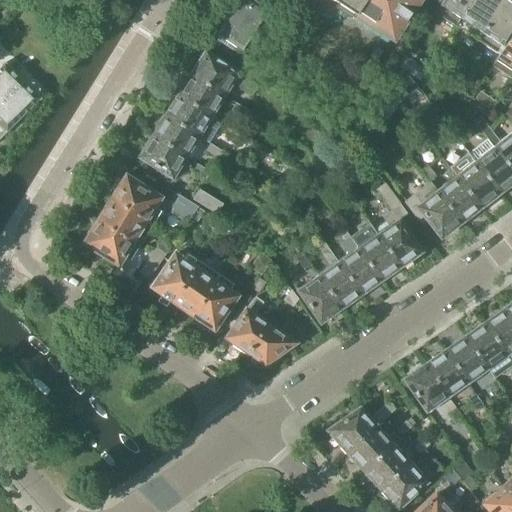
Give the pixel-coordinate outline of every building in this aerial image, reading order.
[(238,0),(215,36),(219,38),(217,41),(236,54),(238,51),(241,53),(268,11),(276,17),(286,0),(311,0),(313,6),(317,13),(324,18),(333,18),(341,16),(342,15),(352,21),(353,15),(394,41),(420,0),(238,0)] [(457,28),(475,0),(444,0),(440,6),(435,14),(457,28)] [(478,42),(505,1),(504,0),(475,0),(457,28),(478,42)] [(498,55),(511,35),(511,4),(505,1),(478,42),(498,55)] [(413,21),(375,77),(383,83),(421,26),(413,21)] [(511,71),(511,35),(498,55),(495,61),(511,71)] [(421,52),(414,47),(408,55),(416,60),(421,52)] [(480,54),(471,48),(462,62),(472,68),(480,54)] [(255,70),(248,80),(239,74),(205,53),(191,75),(225,97),(232,84),(251,96),(258,86),(264,77),(255,70)] [(426,70),(407,56),(400,67),(421,80),(426,70)] [(444,68),(434,61),(430,68),(440,74),(444,68)] [(0,139),(40,100),(38,98),(38,90),(32,84),(25,85),(4,64),(0,68),(0,139)] [(404,95),(416,86),(408,75),(396,84),(404,95)] [(224,97),(192,76),(186,85),(183,85),(179,93),(180,95),(179,97),(212,117),(224,97)] [(388,91),(381,102),(393,108),(399,103),(388,91)] [(499,98),(491,92),(483,104),(491,109),(499,98)] [(221,123),(212,117),(179,97),(174,105),(171,106),(166,113),(167,116),(166,117),(199,138),(208,144),(221,123)] [(235,102),(230,110),(243,118),(248,110),(235,102)] [(381,102),(374,115),(386,122),(394,109),(393,108),(381,102)] [(199,138),(166,117),(161,126),(158,126),(153,133),(154,136),(153,137),(186,158),(199,138)] [(511,133),(500,143),(483,120),(476,125),(492,147),(511,172),(511,133)] [(376,138),(367,127),(359,139),(365,147),(376,138)] [(173,179),(186,158),(153,137),(148,146),(145,146),(141,153),(142,156),(140,158),(173,179)] [(226,153),(209,143),(205,151),(221,161),(226,153)] [(511,172),(492,147),(475,162),(499,194),(511,183),(511,172)] [(499,194),(475,162),(456,177),(480,208),(488,202),(491,203),(497,197),(497,195),(499,194)] [(210,172),(197,164),(192,171),(205,179),(210,172)] [(428,182),(435,176),(427,166),(420,171),(428,182)] [(480,208),(456,177),(436,192),(461,223),(468,217),(471,218),(478,212),(478,209),(480,208)] [(161,200),(126,178),(119,190),(115,190),(112,195),(113,198),(112,200),(152,225),(160,212),(156,209),(161,200)] [(394,216),(403,209),(384,182),(374,189),(394,216)] [(222,204),(198,189),(191,200),(216,215),(222,204)] [(459,222),(435,191),(419,203),(413,195),(405,201),(420,221),(425,217),(440,237),(459,222)] [(191,217),(196,207),(174,192),(167,203),(174,208),(170,213),(187,223),(191,217)] [(152,225),(112,200),(110,203),(107,204),(104,208),(105,212),(98,222),(134,244),(139,236),(143,239),(152,225)] [(204,212),(196,207),(191,217),(197,222),(204,212)] [(377,234),(400,267),(420,252),(397,220),(377,234)] [(137,247),(134,244),(98,222),(97,225),(93,226),(91,230),(91,233),(84,245),(93,250),(92,251),(104,258),(104,259),(116,266),(123,257),(129,260),(137,247)] [(336,232),(343,242),(350,238),(350,237),(343,227),(336,232)] [(400,267),(377,235),(357,248),(380,281),(382,280),(384,281),(391,276),(391,273),(400,267)] [(342,243),(348,253),(337,261),(360,293),(379,280),(356,248),(350,238),(343,242),(342,243)] [(360,295),(337,262),(323,242),(316,247),(330,267),(318,276),(340,309),(342,308),(345,308),(352,303),(352,301),(360,295)] [(159,243),(151,254),(151,255),(154,250),(163,256),(168,249),(159,243)] [(151,255),(151,254),(139,272),(148,278),(163,256),(154,250),(151,255)] [(261,276),(271,261),(260,252),(249,268),(261,276)] [(173,302),(200,262),(187,253),(182,260),(174,255),(152,288),(162,295),(163,298),(167,301),(170,301),(173,302)] [(304,255),(296,260),(303,270),(310,265),(304,255)] [(193,316),(220,276),(200,262),(173,302),(175,304),(176,307),(180,310),(183,310),(193,316)] [(234,285),(220,276),(193,316),(195,318),(196,321),(200,324),(204,323),(214,330),(236,297),(229,292),(234,285)] [(340,309),(318,276),(297,290),(320,323),(322,321),(325,322),(332,317),(332,314),(340,309)] [(257,280),(251,289),(258,293),(264,285),(257,280)] [(293,307),(298,299),(291,290),(283,300),(293,307)] [(245,355),(268,322),(255,313),(263,302),(254,297),(245,311),(227,338),(232,341),(230,344),(245,355)] [(511,353),(511,322),(504,311),(496,317),(493,316),(486,321),(486,324),(485,325),(507,357),(511,353)] [(268,322),(245,355),(261,365),(263,362),(264,363),(299,339),(293,335),(282,327),(280,331),(268,322)] [(507,357),(485,325),(484,324),(464,338),(465,339),(487,371),(507,357)] [(487,371),(465,339),(457,345),(454,344),(447,349),(447,352),(445,353),(468,385),(487,371)] [(468,385),(445,353),(437,358),(434,358),(427,363),(427,365),(426,366),(448,398),(468,385)] [(448,398),(426,366),(417,372),(415,371),(407,376),(407,379),(405,381),(427,413),(448,398)] [(488,385),(495,396),(501,390),(495,380),(488,385)] [(475,394),(468,399),(475,409),(482,404),(475,394)] [(361,409),(329,432),(332,436),(332,439),(337,445),(340,445),(347,453),(377,426),(395,409),(389,402),(371,418),(361,409)] [(455,423),(463,418),(455,407),(448,412),(455,423)] [(405,421),(396,429),(402,436),(411,427),(405,421)] [(166,435),(172,430),(168,425),(162,429),(166,435)] [(394,444),(377,426),(347,453),(364,471),(394,444)] [(424,438),(413,448),(418,454),(429,444),(424,438)] [(381,489),(411,462),(394,444),(364,471),(365,472),(365,475),(371,482),(374,481),(381,489)] [(420,472),(411,462),(381,489),(382,491),(382,494),(388,500),(391,500),(398,508),(441,469),(433,460),(420,472)] [(471,472),(461,460),(453,468),(463,480),(471,472)] [(491,474),(497,469),(491,461),(485,468),(491,474)] [(450,483),(458,475),(452,469),(444,476),(450,483)] [(467,476),(461,481),(468,490),(474,485),(467,476)] [(511,480),(503,488),(511,497),(511,480)] [(511,511),(511,497),(503,488),(484,504),(490,511),(511,511)] [(450,511),(435,496),(417,511),(450,511)] [(477,503),(472,496),(464,503),(469,509),(477,503)]
